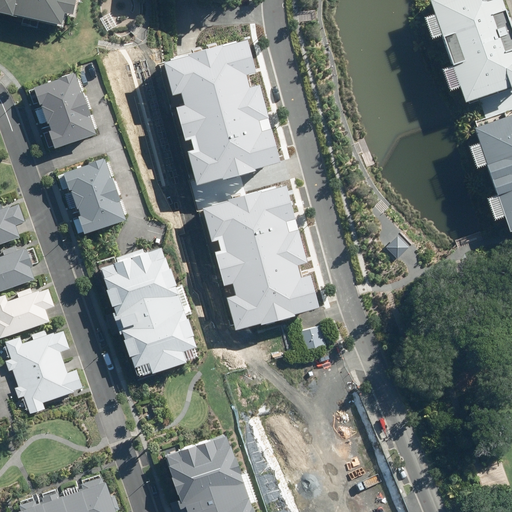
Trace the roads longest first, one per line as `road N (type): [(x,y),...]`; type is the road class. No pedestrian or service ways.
road 1 (residential): [(272,0),(346,293),(433,511)]
road 2 (residential): [(0,98),(146,511)]
